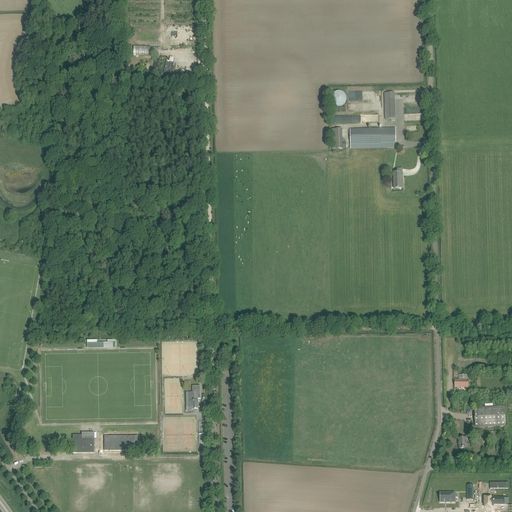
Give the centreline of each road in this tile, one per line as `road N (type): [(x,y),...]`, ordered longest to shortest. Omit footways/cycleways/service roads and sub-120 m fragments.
road 1 (unclassified): [(428,469),(442,424),(432,138)]
road 2 (track): [(214,329),(207,0)]
road 3 (track): [(214,329),(511,322)]
road 4 (unclassified): [(216,511),(214,329)]
